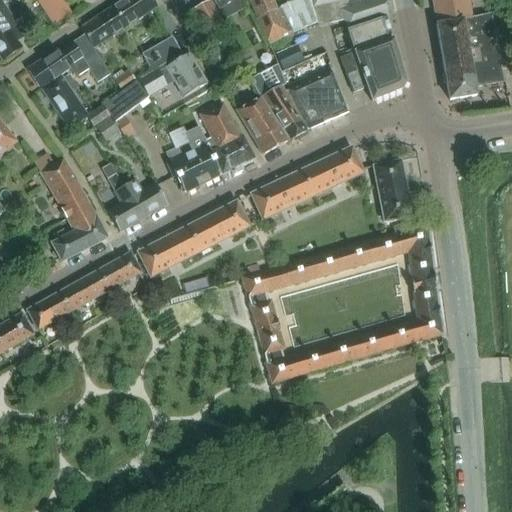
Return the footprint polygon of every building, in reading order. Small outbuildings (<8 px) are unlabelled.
[(36,0),(54,26),(70,14),(60,0),(36,0)] [(83,35),(93,49),(157,7),(152,0),(124,0),(80,29),(83,35)] [(213,0),(219,10),(236,0),(213,0)] [(315,25),(308,0),(299,0),(276,10),(271,0),(247,0),(269,45),(315,25)] [(383,0),(372,0),(359,4),(358,0),(308,0),(315,25),(316,24),(316,27),(341,21),(344,31),(387,16),(383,0)] [(481,77),(501,73),(490,15),(471,19),(468,1),(466,2),(465,0),(431,0),(436,26),(449,101),(476,97),(475,88),(482,87),(481,77)] [(15,40),(23,34),(0,2),(0,1),(0,59),(2,62),(21,48),(15,40)] [(205,36),(223,26),(210,1),(187,13),(195,28),(200,26),(205,36)] [(366,89),(371,103),(401,91),(405,84),(386,19),(346,32),(354,54),(339,60),(352,94),(366,89)] [(92,50),(93,49),(83,35),(57,54),(55,51),(27,70),(41,90),(60,78),(69,72),(69,73),(74,73),(77,78),(88,71),(95,83),(108,75),(92,50)] [(181,56),(171,38),(141,55),(151,72),(181,56)] [(275,55),(283,72),(304,63),(296,46),(275,55)] [(183,98),(206,85),(189,55),(156,74),(155,71),(137,82),(147,99),(165,88),(164,87),(173,81),(183,98)] [(307,132),(280,86),(283,84),(275,65),(251,78),(254,83),(252,85),(259,99),(260,98),(273,119),(274,118),(288,142),(307,132)] [(120,92),(135,82),(127,71),(112,81),(120,92)] [(307,131),(347,114),(332,76),(328,78),(326,73),(287,91),(307,131)] [(89,119),(79,105),(72,94),(78,90),(69,77),(62,80),(60,78),(41,90),(68,130),(86,118),(94,129),(108,118),(109,118),(102,109),(89,119)] [(146,99),(135,83),(102,107),(109,117),(113,123),(146,99)] [(262,156),(288,142),(274,118),(273,119),(260,98),(259,99),(235,112),(262,156)] [(254,160),(242,137),(240,138),(223,104),(199,116),(216,150),(211,153),(222,176),(254,160)] [(118,132),(108,118),(94,129),(89,132),(98,146),(118,132)] [(0,156),(16,143),(0,123),(0,156)] [(184,195),(220,177),(206,146),(199,128),(184,135),(188,145),(166,154),(169,163),(166,164),(172,179),(176,177),(184,195)] [(337,186),(363,174),(351,149),(325,160),(337,186)] [(33,164),(40,174),(57,203),(66,221),(89,207),(75,181),(63,160),(53,166),(47,155),(33,164)] [(312,198),(337,186),(325,160),(300,172),(312,198)] [(378,195),(406,190),(400,162),(372,168),(373,171),(378,195)] [(287,209),(312,198),(300,172),(275,184),(287,209)] [(143,219),(124,187),(123,187),(116,175),(107,180),(114,193),(121,205),(107,212),(119,233),(143,219)] [(143,219),(166,205),(154,185),(141,192),(135,181),(124,187),(143,219)] [(262,221),(287,209),(275,184),(250,195),(262,221)] [(383,223),(411,217),(406,190),(378,195),(383,223)] [(224,241),(249,228),(236,203),(211,215),(224,241)] [(66,221),(73,233),(65,236),(61,229),(50,235),(54,242),(50,244),(61,264),(107,240),(89,207),(66,221)] [(199,254),(224,241),(211,215),(186,228),(199,254)] [(412,283),(434,277),(434,272),(427,226),(411,231),(409,224),(392,228),(394,236),(400,234),(403,255),(408,253),(412,283)] [(175,266),(199,254),(186,228),(162,241),(175,266)] [(375,262),(403,255),(400,234),(394,236),(371,242),(375,262)] [(150,279),(175,266),(162,241),(137,254),(150,279)] [(346,270),(375,262),(371,242),(342,250),(346,270)] [(315,279),(346,270),(342,250),(312,259),(315,279)] [(106,293),(140,274),(131,257),(130,254),(95,273),(106,293)] [(287,287),(315,279),(312,259),(281,267),(287,287)] [(281,289),(275,269),(260,273),(257,266),(244,269),(246,277),(242,278),(246,292),(254,290),(256,296),(268,293),(281,289)] [(278,268),(275,269),(281,289),(284,288),(287,287),(281,267),(278,268)] [(72,312),(106,293),(95,273),(61,292),(72,312)] [(434,277),(412,283),(413,289),(413,295),(436,289),(435,283),(434,277)] [(206,288),(203,279),(180,285),(183,295),(206,288)] [(416,311),(438,304),(437,293),(436,289),(413,295),(416,311)] [(268,293),(256,296),(254,290),(246,292),(254,321),(274,316),(268,293)] [(37,331),(72,312),(61,292),(26,311),(37,331)] [(416,344),(443,336),(438,304),(416,311),(417,322),(413,323),(416,344)] [(0,352),(1,355),(33,336),(21,314),(0,326),(0,352)] [(259,341),(279,336),(274,316),(254,321),(259,341)] [(387,352),(416,344),(413,323),(384,331),(387,352)] [(358,360),(387,352),(384,331),(355,339),(358,360)] [(274,362),(286,359),(279,336),(259,341),(267,371),(276,368),(274,362)] [(329,368),(358,360),(355,339),(326,347),(329,368)] [(300,377),(329,368),(326,347),(295,356),(300,377)] [(271,385),(300,377),(295,356),(286,359),(274,362),(276,368),(267,371),(271,385)]
